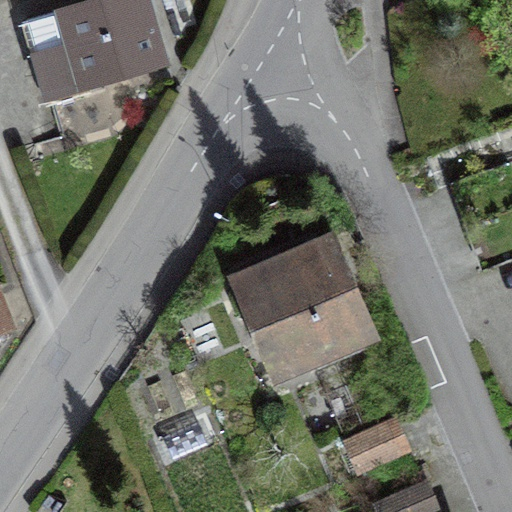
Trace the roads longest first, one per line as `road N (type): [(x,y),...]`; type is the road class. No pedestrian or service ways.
road 1 (residential): [(510,511),(365,173),(328,113),(277,67)]
road 2 (tertiary): [(277,67),(187,177),(0,476)]
